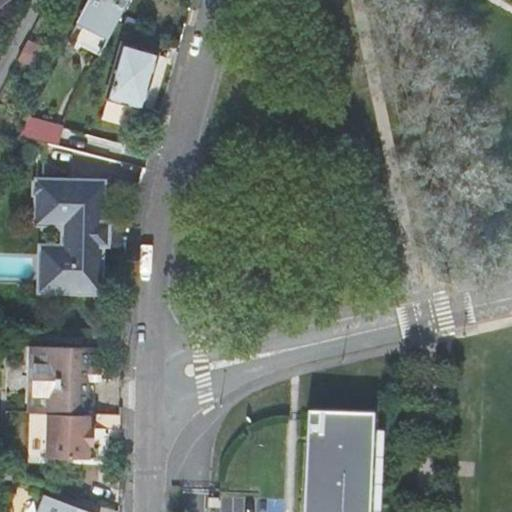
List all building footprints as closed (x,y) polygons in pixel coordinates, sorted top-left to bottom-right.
[(90,0),(70,40),(100,55),(123,11),(128,0),(90,0)] [(160,0),(128,0),(123,11),(148,23),(160,0)] [(29,41),(20,59),(38,68),(47,51),(29,41)] [(140,109),(156,55),(122,46),(102,115),(129,123),(134,107),(140,109)] [(55,126),(28,120),(20,137),(50,145),(55,126)] [(34,193),(36,193),(34,224),(54,225),(66,226),(64,247),(53,246),(47,246),(44,286),(71,288),(70,294),(97,296),(104,184),(37,179),(37,182),(34,182),(34,193)] [(64,247),(66,226),(54,225),(53,246),(64,247)] [(44,286),(47,246),(37,246),(34,292),(70,294),(71,288),(44,286)] [(97,370),(96,370),(96,349),(88,349),(34,349),(33,414),(47,414),(95,415),(96,382),(97,382),(97,370)] [(95,415),(47,414),(46,459),(88,460),(88,446),(92,446),(92,431),(95,431),(95,415)] [(370,511),(374,417),(307,415),(304,511),(370,511)] [(15,473),(0,466),(0,478),(11,482),(15,473)] [(45,499),(40,511),(84,511),(44,497),(43,498),(45,499)]
